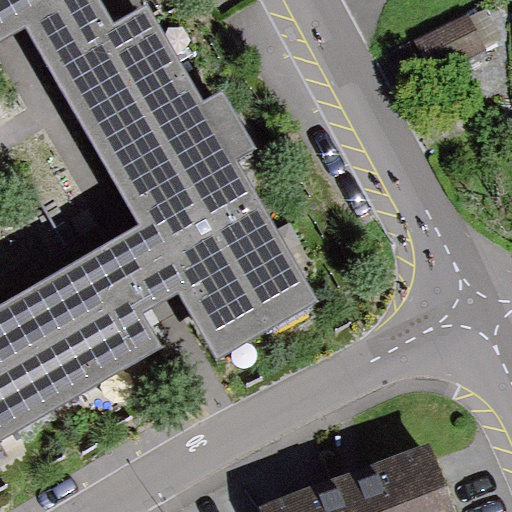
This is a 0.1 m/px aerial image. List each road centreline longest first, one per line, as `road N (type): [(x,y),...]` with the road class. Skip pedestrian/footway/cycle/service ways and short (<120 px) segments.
road 1 (residential): [(481,312),(430,330),(234,433),(102,511)]
road 2 (residential): [(481,312),(313,0)]
